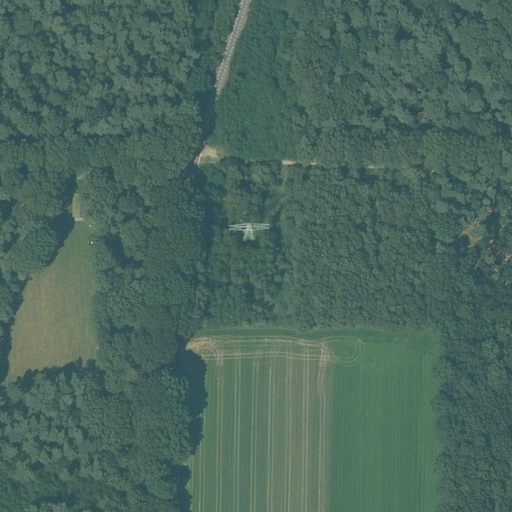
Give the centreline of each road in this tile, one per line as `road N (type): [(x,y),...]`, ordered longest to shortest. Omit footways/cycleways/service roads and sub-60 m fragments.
road 1 (unclassified): [(155,511),(177,220),(245,0)]
road 2 (track): [(191,167),(0,165)]
